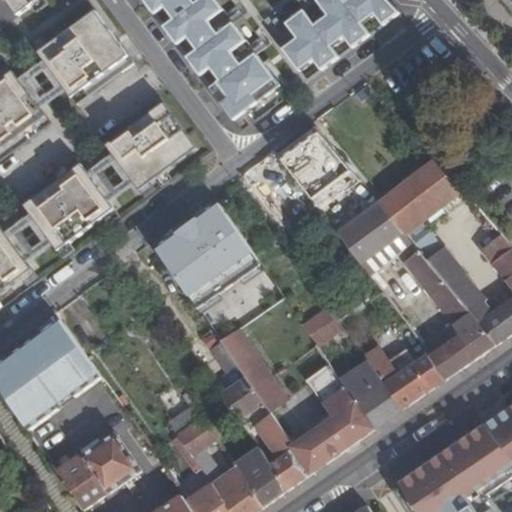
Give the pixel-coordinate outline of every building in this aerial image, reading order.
[(44,0),(8,0),(21,17),(44,0)] [(240,124),(286,89),(259,53),(256,49),(235,21),(231,16),(219,0),(148,0),(147,1),(160,18),(170,10),(180,23),(170,31),(183,49),(193,41),(203,54),(193,61),(206,80),(217,72),(226,84),(215,92),(240,124)] [(401,13),(388,0),(323,0),(316,6),(312,9),(286,30),(282,33),(275,39),(303,74),(317,63),(325,73),(342,59),(334,49),(346,39),(355,50),(373,36),(364,26),(376,16),(385,26),(401,13)] [(304,0),(312,9),(316,6),(310,0),(304,0)] [(511,0),(498,0),(511,14),(511,0)] [(241,9),(231,16),(235,21),(245,15),(241,9)] [(137,65),(99,13),(42,56),(49,64),(70,93),(81,107),(137,65)] [(275,24),(282,33),(286,30),(279,21),(275,24)] [(265,42),(256,49),(259,53),(268,46),(265,42)] [(70,93),(49,64),(23,83),(44,112),(70,93)] [(23,83),(17,75),(0,87),(0,165),(54,126),(44,112),(23,83)] [(201,153),(164,100),(105,142),(116,157),(137,187),(142,194),(201,153)] [(328,195),(358,177),(323,119),(293,136),(328,195)] [(116,157),(91,175),(113,205),(137,187),(116,157)] [(91,175),(80,160),(23,203),(35,217),(56,246),(62,254),(119,212),(113,205),(91,175)] [(432,263),(454,247),(433,221),(467,193),(441,161),(407,189),(386,206),(418,246),(425,254),(432,263)] [(263,263),(222,205),(156,251),(197,309),(263,263)] [(410,252),(418,246),(386,206),(385,205),(345,235),(369,270),(396,250),(398,253),(406,248),(410,252)] [(29,265),(56,246),(35,217),(8,237),(29,265)] [(8,237),(0,224),(0,298),(35,274),(29,265),(8,237)] [(511,243),(510,240),(491,256),(511,279),(511,309),(501,317),(467,276),(474,270),(454,247),(432,263),(502,349),(511,341),(511,243)] [(452,384),(502,349),(432,263),(425,254),(410,266),(464,339),(436,361),(452,384)] [(365,289),(335,309),(346,324),(375,303),(365,289)] [(335,309),(307,328),(321,350),(322,351),(342,338),(345,343),(350,340),(347,334),(351,332),(346,324),(335,309)] [(106,377),(63,319),(0,365),(0,391),(30,433),(106,377)] [(232,354),(275,418),(289,409),(288,407),(292,403),(277,381),(244,333),(226,345),(232,354)] [(292,493),(316,476),(298,450),(275,418),(232,354),(221,360),(230,373),(232,372),(236,378),(239,377),(245,386),(227,398),(246,424),(254,419),(279,457),(272,462),(292,493)] [(432,356),(420,365),(439,392),(452,384),(436,361),(432,356)] [(408,410),(439,392),(420,365),(419,363),(410,369),(413,375),(405,380),(390,359),(377,367),(389,384),(408,410)] [(316,476),(378,432),(362,408),(356,400),(348,388),(342,380),(334,387),(343,399),(330,408),(335,417),(324,425),(328,430),(298,450),(316,476)] [(348,388),(356,400),(360,397),(355,390),(357,389),(353,384),(348,388)] [(378,432),(408,410),(389,384),(374,393),(377,398),(362,408),(378,432)] [(511,396),(510,394),(479,415),(487,428),(511,410),(511,396)] [(246,426),(246,424),(227,398),(222,401),(227,409),(209,423),(222,442),(228,438),(246,426)] [(209,423),(200,410),(177,426),(187,440),(209,423)] [(511,456),(511,414),(490,429),(511,456)] [(198,456),(200,459),(222,442),(209,423),(187,440),(198,456)] [(511,484),(511,456),(490,429),(399,491),(412,511),(502,511),(491,497),(511,484)] [(89,459),(114,494),(120,490),(124,496),(144,482),(141,477),(146,473),(122,437),(116,441),(114,437),(98,448),(101,452),(89,459)] [(269,509),(292,493),(272,462),(264,452),(241,469),(242,471),(269,509)] [(89,511),(90,511),(115,496),(114,494),(89,459),(88,457),(63,474),(83,503),(89,511)] [(236,511),(264,511),(269,509),(242,471),(219,487),(220,487),(236,511)] [(194,505),(198,511),(236,511),(220,487),(194,505)]
